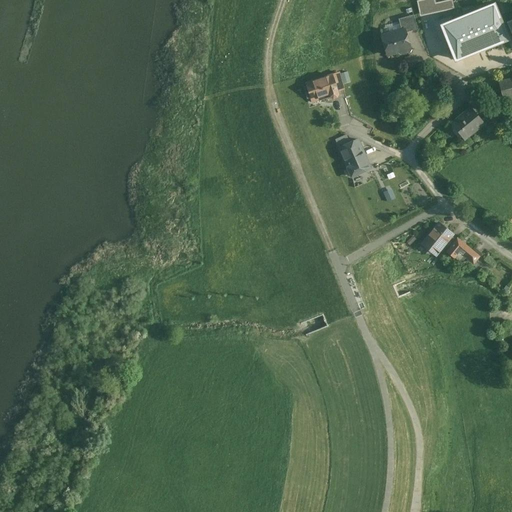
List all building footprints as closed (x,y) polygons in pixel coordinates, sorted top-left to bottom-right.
[(452,0),(418,0),(416,1),(419,14),(454,6),(452,0)] [(511,39),(497,1),(452,19),(451,16),(434,23),(442,43),(448,40),(457,62),(511,39)] [(413,15),(398,20),(401,31),(404,30),(405,33),(417,30),(413,15)] [(401,31),(381,37),(386,56),(397,52),(401,54),(408,52),(410,49),(405,33),(404,30),(401,31)] [(338,73),(331,75),(337,91),(338,91),(343,89),(338,73)] [(337,91),(331,75),(306,84),(312,103),(329,97),(332,99),(336,97),(338,94),(337,91)] [(440,88),(421,77),(412,93),(421,98),(431,104),(440,88)] [(511,80),(502,83),(501,83),(505,98),(511,96),(511,80)] [(470,108),(451,124),(454,122),(466,138),(483,124),(480,121),(470,108)] [(489,114),(480,121),(483,124),(488,131),(497,124),(489,114)] [(346,135),(334,140),(339,151),(349,146),(348,144),(350,143),(346,135)] [(357,142),(351,145),(350,143),(348,144),(349,146),(339,151),(351,178),(369,170),(357,142)] [(384,192),(387,201),(395,197),(392,189),(384,192)] [(452,236),(438,225),(427,238),(428,239),(423,245),(436,255),(440,249),(441,250),(452,236)] [(476,255),(456,239),(452,244),(446,252),(461,263),(466,258),(470,262),(472,260),(474,262),(478,258),(475,256),(476,255)] [(496,263),(487,256),(483,260),(493,267),(496,263)]
